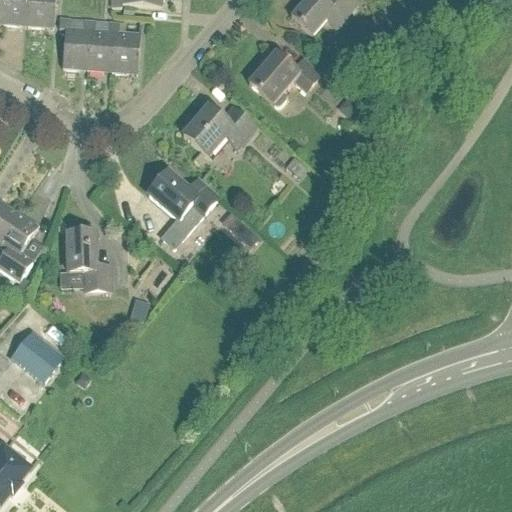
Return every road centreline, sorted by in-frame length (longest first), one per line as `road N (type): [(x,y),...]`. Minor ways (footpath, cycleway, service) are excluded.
road 1 (residential): [(0,95),(71,131),(114,132),(141,115),(241,0)]
road 2 (secondary): [(511,342),(424,368),(352,403),(272,454),(248,485)]
road 3 (secondary): [(248,485),(409,403),(511,369)]
